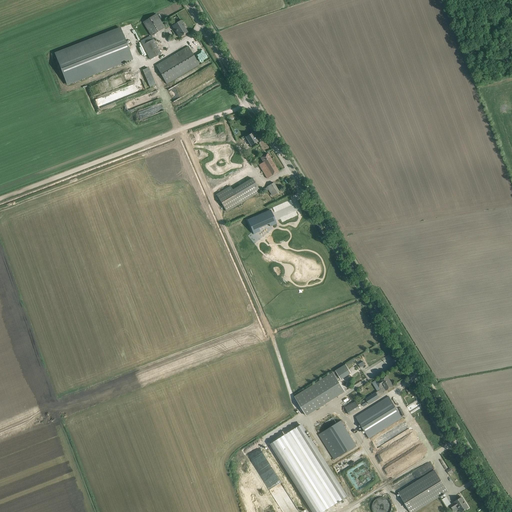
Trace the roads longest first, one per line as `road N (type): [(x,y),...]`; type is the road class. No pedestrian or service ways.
road 1 (tertiary): [(507,511),(187,0)]
road 2 (track): [(55,410),(268,328),(178,131)]
road 3 (track): [(243,107),(0,199)]
